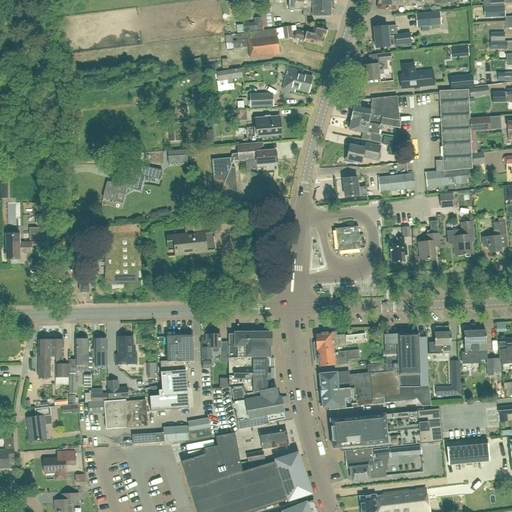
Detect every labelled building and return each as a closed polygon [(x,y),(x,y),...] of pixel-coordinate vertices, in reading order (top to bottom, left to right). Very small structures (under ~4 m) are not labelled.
[(330,0),(287,0),(288,10),(303,10),(303,16),(313,16),(313,17),(331,17),(330,0)] [(378,0),(378,9),(398,10),(398,6),(411,6),(411,3),(446,4),(446,2),(457,2),(456,0),(378,0)] [(484,7),(484,18),(504,17),(504,6),(484,7)] [(441,25),(440,11),(430,12),(416,14),(417,27),(441,25)] [(262,27),(271,26),(270,12),(261,14),(262,27)] [(243,24),(243,25),(236,26),(237,33),(244,33),(244,31),(262,29),(261,17),(253,18),(253,23),(243,24)] [(292,26),(284,27),(285,36),(285,37),(292,37),(292,35),(293,35),(292,26)] [(315,26),(314,33),(307,31),(307,33),(296,30),(294,38),(305,41),(322,46),(324,37),(325,38),(327,29),(315,26)] [(394,35),(394,36),(388,37),(388,35),(397,34),(396,26),(387,27),(387,26),(373,28),(376,49),(390,47),(389,46),(395,45),(395,46),(411,44),(410,34),(394,35)] [(490,33),(490,41),(504,41),(504,33),(490,33)] [(226,51),(233,50),(233,49),(247,47),(245,34),(225,36),(226,51)] [(247,39),(249,58),(279,55),(277,35),(247,39)] [(490,42),(490,50),(507,50),(507,42),(490,42)] [(376,64),(364,66),(366,82),(380,80),(379,74),(383,74),(383,70),(387,69),(386,60),(391,60),(390,53),(378,55),(379,61),(376,61),(376,64)] [(418,87),(434,85),(432,70),(414,73),(413,64),(401,66),(403,76),(400,76),(401,90),(414,88),(414,87),(418,87)] [(288,68),(285,79),(282,89),(295,93),(295,90),(308,93),(312,78),(302,75),(302,72),(288,68)] [(507,73),(494,73),(495,82),(507,82),(507,73)] [(451,87),(474,86),(473,74),(450,75),(451,87)] [(440,85),(450,84),(449,77),(439,78),(440,85)] [(470,97),(489,95),(488,87),(469,89),(470,97)] [(492,103),(511,102),(511,89),(507,90),(507,93),(492,93),(492,103)] [(426,188),(469,183),(468,169),(472,169),(468,90),(439,91),(443,171),(425,173),(426,188)] [(249,94),(250,108),(273,107),(273,93),(249,94)] [(380,126),(380,125),(382,117),(399,120),(397,96),(372,99),(370,111),(354,108),(351,121),(357,122),(358,121),(360,121),(360,122),(380,126)] [(280,134),(279,117),(256,119),(257,136),(280,134)] [(382,117),(380,125),(400,129),(399,120),(382,117)] [(475,132),(490,131),(489,117),(474,118),(475,132)] [(349,130),(363,133),(379,135),(380,126),(360,122),(360,121),(358,121),(357,122),(351,121),(349,130)] [(169,142),(180,141),(179,123),(168,124),(169,142)] [(382,144),(389,146),(388,148),(399,150),(401,140),(384,137),(382,144)] [(350,146),(349,154),(347,153),(345,162),(353,164),(354,161),(362,163),(363,158),(377,161),(380,147),(365,143),(364,149),(350,146)] [(262,144),(255,144),(236,146),(237,150),(247,149),(248,161),(257,160),(257,168),(275,167),(274,151),(263,152),(262,144)] [(399,150),(388,148),(387,155),(401,157),(402,151),(399,151),(399,150)] [(231,167),(233,162),(248,161),(247,149),(237,150),(237,154),(232,154),(230,158),(212,160),(214,193),(220,195),(223,186),(237,192),(235,169),(231,167)] [(473,165),(484,164),(483,152),(472,153),(473,165)] [(187,154),(168,156),(168,167),(188,166),(187,154)] [(139,165),(137,171),(138,171),(136,177),(161,182),(163,170),(139,165)] [(138,171),(137,171),(124,167),(121,178),(113,175),(111,183),(107,182),(103,198),(113,201),(114,194),(117,195),(116,202),(122,204),(127,188),(133,190),(136,177),(138,171)] [(415,189),(413,175),(378,178),(379,193),(415,189)] [(343,179),(345,198),(359,197),(359,196),(367,195),(366,187),(357,188),(356,178),(343,179)] [(184,221),(185,235),(167,237),(168,248),(175,247),(176,256),(213,252),(211,232),(199,233),(197,219),(184,221)] [(454,243),(455,256),(465,255),(472,254),(470,242),(474,242),(472,222),(461,223),(462,230),(447,231),(448,244),(454,243)] [(483,247),(488,246),(489,253),(501,252),(499,237),(506,236),(505,222),(493,223),(494,237),(482,238),(483,247)] [(358,226),(335,229),(336,240),(337,240),(343,245),(349,250),(360,249),(359,241),(359,235),(358,226)] [(402,238),(404,238),(411,237),(410,226),(401,227),(402,238)] [(7,259),(18,259),(18,254),(31,254),(31,247),(43,247),(43,230),(30,230),(30,244),(19,244),(19,235),(7,235),(7,259)] [(426,235),(427,242),(418,243),(420,261),(435,259),(433,247),(439,247),(438,234),(426,235)] [(404,238),(402,238),(397,238),(397,247),(390,248),(391,263),(405,262),(404,256),(407,256),(406,246),(405,246),(404,238)] [(105,285),(137,284),(136,239),(104,239),(105,285)] [(89,293),(89,283),(80,283),(80,293),(89,293)] [(477,362),(476,361),(476,356),(487,356),(486,331),(463,332),(464,345),(465,345),(465,353),(460,353),(461,364),(470,364),(470,362),(477,362)] [(315,351),(334,349),(333,345),(346,344),(345,335),(337,336),(336,332),(315,334),(316,342),(314,343),(315,351)] [(429,354),(451,353),(450,332),(434,333),(435,343),(428,343),(429,354)] [(264,334),(263,334),(228,333),(228,359),(270,358),(269,340),(269,339),(269,338),(269,337),(268,336),(268,335),(267,335),(266,334),(265,334),(264,334)] [(418,333),(384,335),(385,365),(367,367),(368,374),(398,371),(399,387),(420,386),(420,388),(428,387),(426,342),(418,343),(418,333)] [(159,396),(149,397),(151,411),(189,408),(187,387),(185,362),(194,362),(192,335),(166,337),(167,362),(161,362),(161,372),(161,373),(162,387),(158,387),(159,396)] [(207,335),(207,341),(204,341),(205,348),(202,348),(202,360),(212,360),(211,355),(220,354),(219,335),(207,335)] [(381,335),(372,335),(373,345),(382,344),(381,335)] [(135,354),(135,347),(133,347),(133,337),(118,338),(118,354),(115,355),(115,365),(137,364),(136,353),(135,354)] [(50,356),(50,341),(48,341),(48,339),(44,339),(44,341),(38,341),(38,357),(38,379),(49,379),(49,356),(50,356)] [(50,341),(50,356),(56,356),(56,371),(56,378),(68,378),(68,364),(62,364),(62,361),(62,356),(63,356),(63,341),(56,341),(56,339),(52,339),(52,341),(50,341)] [(94,340),(94,356),(95,366),(107,366),(107,339),(94,340)] [(75,340),(75,356),(75,371),(88,371),(88,355),(88,340),(75,340)] [(511,348),(507,349),(500,349),(501,364),(511,363),(511,348)] [(319,367),(335,365),(347,364),(347,360),(359,359),(358,350),(334,353),(334,349),(315,351),(317,364),(318,365),(319,367)] [(270,380),(270,367),(270,358),(228,359),(229,388),(233,388),(238,388),(243,387),(243,386),(255,385),(260,384),(267,383),(267,380),(270,380)] [(500,359),(486,360),(487,376),(501,375),(500,359)] [(151,376),(160,376),(160,361),(151,361),(151,376)] [(356,404),(357,406),(384,403),(414,400),(416,399),(420,404),(430,403),(428,387),(420,388),(420,386),(399,387),(398,371),(368,374),(349,376),(349,372),(320,375),(323,408),(328,407),(329,411),(352,408),(352,405),(356,404)] [(451,388),(461,387),(460,374),(451,375),(451,388)] [(107,389),(107,401),(125,399),(129,399),(128,387),(119,388),(118,380),(107,381),(107,389)] [(260,384),(255,385),(243,386),(243,387),(238,388),(233,388),(233,389),(231,390),(235,410),(239,430),(253,427),(268,424),(269,422),(277,421),(285,419),(283,412),(284,412),(281,397),(278,398),(276,388),(262,391),(260,384)] [(103,401),(107,401),(107,389),(106,393),(91,394),(91,402),(102,402),(102,401),(103,401)] [(104,403),(104,412),(106,429),(147,426),(145,400),(125,402),(125,400),(107,401),(104,401),(104,403)] [(104,412),(104,403),(91,403),(91,413),(104,412)] [(511,406),(498,408),(498,415),(506,414),(506,415),(511,414),(511,406)] [(37,417),(27,418),(30,442),(47,440),(45,425),(52,424),(50,408),(36,409),(37,417)] [(439,409),(330,420),(333,448),(340,448),(341,452),(345,451),(372,449),(442,442),(439,409)] [(0,423),(5,424),(5,421),(10,421),(10,413),(0,413),(0,423)] [(187,421),(188,426),(187,426),(188,440),(191,440),(197,439),(196,434),(210,431),(208,418),(187,421)] [(150,444),(180,442),(188,441),(188,440),(187,426),(163,427),(163,433),(132,435),(133,445),(150,444)] [(259,434),(262,450),(289,446),(286,429),(259,434)] [(182,461),(181,462),(190,490),(197,511),(250,511),(310,493),(307,486),(301,466),(298,456),(297,454),(287,457),(242,472),(235,433),(216,436),(217,446),(204,448),(205,454),(182,461)] [(14,460),(14,437),(4,438),(5,451),(0,451),(0,467),(8,468),(8,460),(14,460)] [(487,440),(446,444),(448,465),(489,461),(487,440)] [(372,449),(345,451),(347,464),(348,464),(349,466),(350,466),(352,481),(369,479),(385,477),(384,470),(386,470),(388,456),(389,456),(388,449),(374,451),(374,456),(372,456),(372,449)] [(248,462),(264,459),(263,451),(246,454),(248,462)] [(64,472),(65,472),(65,465),(74,465),(74,452),(57,453),(57,459),(44,460),(44,473),(55,473),(55,479),(64,479),(64,472)] [(375,495),(359,497),(361,511),(417,511),(416,502),(426,500),(425,489),(416,490),(416,491),(409,492),(409,491),(383,494),(383,496),(375,497),(375,495)] [(55,507),(56,507),(56,511),(73,511),(73,505),(78,505),(78,495),(62,496),(62,501),(54,501),(55,507)] [(317,511),(313,501),(285,511),(317,511)]
